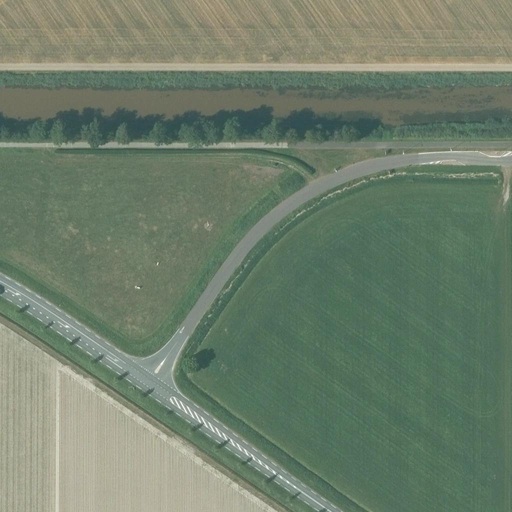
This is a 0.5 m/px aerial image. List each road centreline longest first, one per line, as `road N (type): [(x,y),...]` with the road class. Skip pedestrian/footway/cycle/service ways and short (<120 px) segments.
road 1 (unclassified): [(165,358),(269,220),(314,188),(387,162)]
road 2 (track): [(314,188),(281,157),(85,156)]
road 3 (secondary): [(143,388),(298,489)]
road 4 (secondary): [(298,489),(157,381)]
road 5 (secondary): [(145,374),(0,277)]
road 6 (secondary): [(0,292),(143,388)]
road 7 (unclassified): [(511,159),(387,162)]
